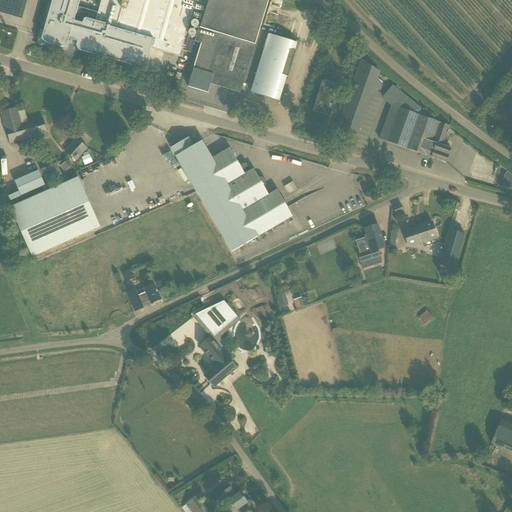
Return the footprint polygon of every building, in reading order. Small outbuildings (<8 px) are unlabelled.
[(53,0),(42,38),(42,40),(47,44),(53,46),(59,48),(66,47),(67,45),(69,39),(78,41),(76,46),(78,50),(144,69),(147,67),(150,58),(149,57),(151,49),(180,57),(182,47),(191,19),(196,0),(199,0),(206,2),(207,0),(53,0)] [(208,93),(211,84),(213,75),(236,82),(243,84),(268,0),(208,0),(200,28),(198,27),(197,33),(194,42),(201,44),(188,87),(208,93)] [(268,34),(250,93),(280,102),(281,101),(279,101),(287,77),(288,77),(288,76),(287,76),(294,52),(296,53),(296,52),(294,52),(297,43),(268,34)] [(188,40),(184,51),(191,53),(194,42),(188,40)] [(379,72),(361,59),(336,131),(356,138),(355,138),(356,138),(374,88),(380,90),(382,85),(376,81),(379,72)] [(327,116),(330,106),(336,86),(322,81),(313,111),(327,116)] [(438,122),(419,115),(421,108),(415,105),(412,113),(392,106),(380,140),(426,156),(431,157),(431,158),(446,163),(451,149),(446,147),(448,140),(445,139),(450,126),(440,123),(438,123),(438,122)] [(6,129),(22,124),(17,108),(1,112),(6,129)] [(6,129),(10,144),(31,138),(32,141),(47,137),(46,134),(47,133),(43,119),(22,125),(22,124),(6,129)] [(268,195),(264,187),(265,186),(265,185),(266,185),(266,184),(266,183),(266,182),(265,181),(265,180),(264,179),(263,179),(262,178),(261,178),(260,178),(259,178),(258,178),(253,169),(245,175),(229,149),(212,159),(202,141),(193,146),(188,138),(170,148),(231,253),(292,217),(277,190),(268,195)] [(75,139),(64,152),(75,162),(87,149),(75,139)] [(85,165),(93,162),(90,154),(82,157),(85,165)] [(72,166),(68,161),(64,164),(60,166),(64,172),(68,169),(71,174),(75,171),(72,166)] [(44,177),(47,184),(62,177),(59,170),(44,177)] [(38,171),(15,181),(21,196),(45,186),(38,171)] [(505,175),(501,186),(511,189),(511,175),(507,171),(505,175)] [(32,258),(100,228),(78,178),(10,208),(32,258)] [(10,202),(21,197),(19,192),(8,197),(10,202)] [(403,210),(401,205),(393,209),(395,214),(403,210)] [(404,232),(409,247),(423,242),(423,244),(424,248),(439,243),(438,240),(432,222),(419,227),(404,232)] [(386,248),(378,225),(365,229),(367,236),(365,237),(370,250),(358,254),(362,269),(381,263),(377,251),(386,248)] [(469,234),(452,229),(440,265),(457,271),(469,234)] [(307,250),(301,253),(304,259),(310,256),(307,250)] [(130,270),(122,274),(126,282),(134,278),(130,270)] [(127,293),(135,312),(143,308),(143,307),(150,303),(151,304),(150,304),(151,304),(161,300),(154,284),(144,289),(136,292),(135,289),(127,293)] [(252,304),(242,293),(195,315),(214,337),(252,304)] [(280,308),(288,306),(285,294),(277,296),(280,308)] [(296,309),(300,308),(304,306),(301,298),(298,299),(293,300),(296,309)] [(217,367),(205,377),(213,387),(227,375),(228,376),(230,374),(230,373),(231,372),(232,372),(234,370),(235,368),(210,338),(200,347),(217,367)] [(266,352),(273,351),(273,343),(265,344),(266,352)] [(511,451),(511,425),(500,421),(491,443),(511,451)] [(248,500),(246,502),(240,493),(236,495),(230,487),(223,492),(230,501),(228,502),(235,511),(236,510),(237,511),(249,511),(254,509),(248,500)] [(191,511),(209,511),(196,496),(185,504),(191,511)]
